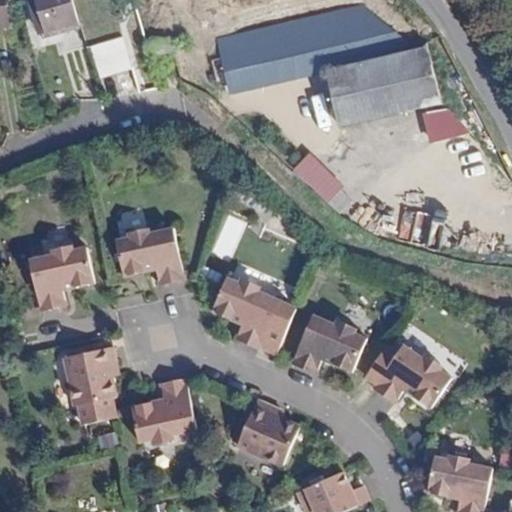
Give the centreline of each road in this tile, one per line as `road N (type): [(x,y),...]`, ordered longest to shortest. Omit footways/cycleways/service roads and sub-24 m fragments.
road 1 (residential): [(399,511),(378,457),(318,407),(166,340)]
road 2 (residential): [(0,161),(132,109),(188,108),(209,121)]
road 3 (residential): [(426,0),(469,56),(511,135)]
